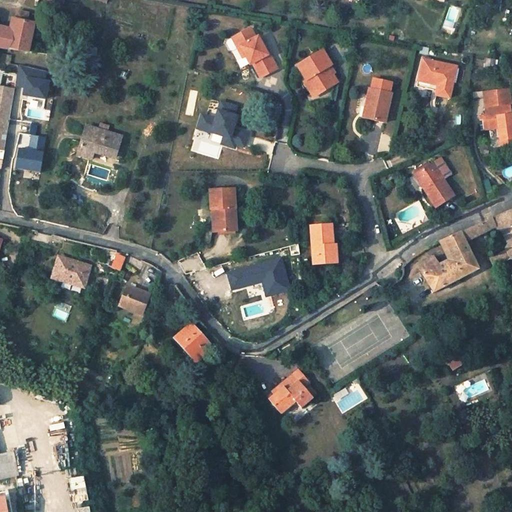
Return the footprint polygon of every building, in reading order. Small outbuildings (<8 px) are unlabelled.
[(0,47),(28,51),(35,20),(30,19),(30,21),(26,20),(27,12),(16,10),(14,19),(12,18),(9,28),(0,26),(0,47)] [(255,39),(250,29),(231,38),(237,49),(240,47),(244,57),(248,66),(252,64),(258,79),(275,71),(267,55),(266,56),(260,45),(257,38),(255,39)] [(237,49),(231,38),(225,42),(230,52),(237,49)] [(330,65),(320,50),(295,65),(304,80),(313,96),(336,83),(331,74),(326,67),(329,66),(330,65)] [(59,55),(48,54),(46,62),(58,63),(59,55)] [(448,98),(455,67),(422,59),(418,76),(438,81),(437,85),(435,96),(448,98)] [(438,81),(418,76),(417,80),(437,85),(438,81)] [(364,119),(383,124),(390,94),(388,94),(390,83),(372,79),(369,89),(367,89),(363,108),(366,109),(364,119)] [(304,80),(300,82),(310,98),(313,96),(304,80)] [(3,151),(14,89),(0,86),(0,159),(1,160),(3,151)] [(510,117),(507,92),(483,95),(486,120),(481,120),(483,130),(488,129),(497,128),(498,140),(500,139),(502,148),(511,146),(511,126),(511,116),(510,117)] [(199,113),(189,150),(217,158),(220,146),(234,150),(235,146),(243,148),(247,132),(233,128),(239,105),(217,100),(213,116),(199,113)] [(122,136),(86,126),(77,156),(91,160),(93,152),(115,158),(122,136)] [(422,190),(434,210),(452,198),(441,181),(449,176),(439,160),(431,165),(415,175),(424,188),(422,190)] [(414,191),(420,187),(422,190),(424,188),(415,175),(407,180),(414,191)] [(235,189),(209,190),(210,210),(215,210),(216,232),(237,231),(235,189)] [(496,226),(497,228),(502,230),(508,243),(505,248),(506,251),(499,254),(503,263),(511,258),(511,209),(493,218),(496,226)] [(491,228),(496,226),(493,218),(487,221),(491,228)] [(453,260),(450,261),(446,263),(446,261),(444,262),(444,263),(439,265),(434,257),(419,267),(434,292),(478,269),(466,241),(491,228),(487,221),(443,240),(450,254),(453,260)] [(330,226),(308,227),(311,266),(330,264),(329,247),(331,246),(330,226)] [(113,266),(121,270),(126,257),(118,254),(113,266)] [(494,267),(503,263),(499,254),(489,259),(494,267)] [(90,266),(59,256),(53,277),(84,286),(90,266)] [(259,283),(263,297),(288,291),(279,257),(224,272),(229,291),(259,283)] [(150,295),(126,286),(118,306),(142,315),(150,295)] [(370,289),(363,294),(366,299),(373,294),(370,289)] [(210,345),(191,323),(174,338),(181,345),(183,343),(196,358),(210,345)] [(31,381),(33,373),(28,371),(25,379),(31,381)] [(33,373),(31,381),(38,383),(42,376),(33,373)] [(305,388),(293,374),(267,395),(270,398),(263,404),(275,419),(290,407),(296,413),(308,403),(299,393),(305,388)] [(0,467),(18,464),(15,451),(0,454),(0,467)] [(17,482),(16,476),(6,478),(7,484),(17,482)]
